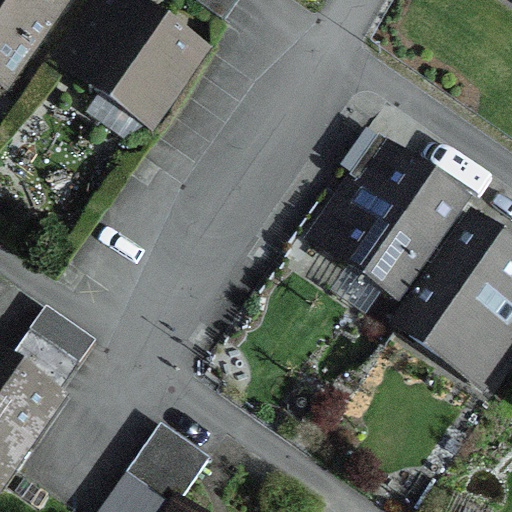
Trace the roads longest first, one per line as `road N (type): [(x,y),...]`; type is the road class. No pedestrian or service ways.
road 1 (residential): [(331,59),(131,360),(353,511)]
road 2 (residential): [(331,59),(511,186)]
